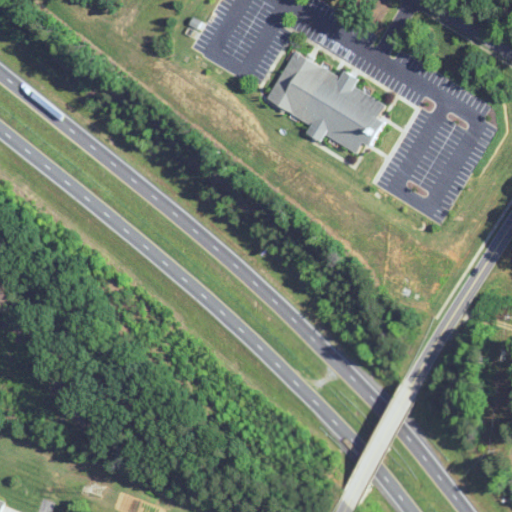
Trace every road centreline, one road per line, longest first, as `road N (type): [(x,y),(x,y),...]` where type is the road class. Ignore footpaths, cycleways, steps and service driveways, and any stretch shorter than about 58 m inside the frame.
road 1 (motorway): [(468,511),(361,383),(135,172),(0,67)]
road 2 (motorway): [(0,124),(158,249),(415,511)]
road 3 (tertiary): [(409,383),(511,222)]
road 4 (tertiary): [(347,499),(409,383)]
